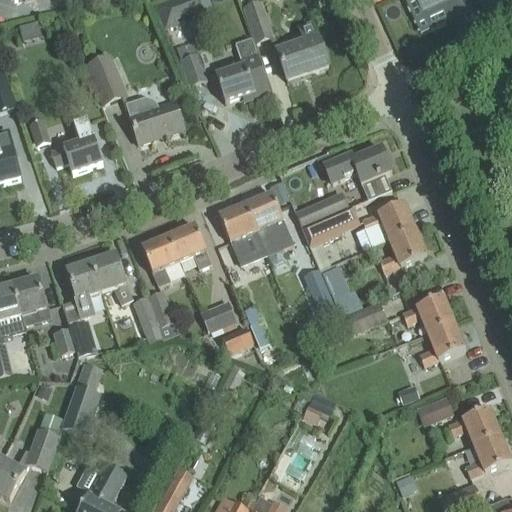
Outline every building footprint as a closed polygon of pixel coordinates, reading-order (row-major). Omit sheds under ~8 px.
[(403,0),(406,6),(416,1),(425,20),(444,12),(449,24),(468,15),(460,0),(403,0)] [(164,33),(179,28),(177,23),(168,3),(153,9),(164,33)] [(244,13),(256,47),(273,41),(261,7),(244,13)] [(314,27),(299,32),(304,47),(277,56),(287,86),(289,85),(292,88),(300,85),(301,81),(329,71),(314,27)] [(239,49),(236,50),(243,71),(232,75),(216,80),(225,107),(254,97),(256,102),(271,97),(256,55),(253,44),(239,49)] [(177,51),(191,90),(207,84),(194,45),(177,51)] [(85,69),(102,110),(127,99),(110,59),(85,69)] [(0,117),(16,111),(4,76),(0,77),(0,117)] [(130,123),(132,130),(139,149),(184,134),(178,115),(176,108),(157,114),(155,111),(152,107),(149,105),(146,105),(143,106),(127,111),(131,123),(130,123)] [(29,127),(37,150),(50,145),(42,122),(29,127)] [(80,147),(51,156),(56,171),(69,167),(73,179),(103,168),(94,142),(88,125),(74,129),(80,147)] [(8,135),(0,137),(0,187),(20,182),(8,135)] [(382,152),(354,164),(352,159),(324,170),(332,188),(356,178),(362,189),(392,176),(382,152)] [(273,198),(246,209),(268,261),(293,250),(283,225),(283,224),(280,216),(273,198)] [(341,199),(298,217),(304,231),(335,218),(347,214),(341,199)] [(373,252),(390,244),(415,233),(405,207),(378,218),(378,219),(362,225),(367,236),(373,252)] [(268,261),(246,209),(219,221),(230,247),(231,247),(238,263),(247,259),(266,262),(268,261)] [(335,218),(304,231),(312,250),(321,246),(343,237),(335,218)] [(196,230),(169,242),(179,267),(194,260),(200,274),(211,269),(206,256),(206,255),(196,230)] [(415,233),(390,244),(396,259),(379,266),(384,277),(400,270),(401,272),(427,261),(415,233)] [(179,267),(169,242),(142,253),(152,278),(153,278),(158,291),(170,286),(164,273),(179,267)] [(116,258),(92,266),(102,296),(114,293),(120,307),(124,309),(133,305),(126,289),(122,277),(116,258)] [(315,265),(319,275),(331,270),(327,260),(315,265)] [(102,296),(92,266),(67,275),(74,294),(77,304),(75,305),(81,323),(95,319),(89,300),(102,296)] [(339,271),(323,277),(339,314),(360,305),(354,293),(349,295),(339,271)] [(319,276),(304,282),(313,303),(314,304),(329,298),(328,296),(321,278),(319,276)] [(38,282),(13,289),(21,320),(36,316),(38,325),(51,322),(49,312),(46,313),(43,302),(38,282)] [(21,320),(13,289),(0,292),(0,343),(9,343),(9,341),(12,341),(9,323),(21,320)] [(161,333),(175,328),(163,297),(149,302),(161,333)] [(421,322),(428,338),(454,327),(443,300),(417,311),(417,312),(403,318),(407,328),(421,322)] [(144,339),(160,333),(147,303),(133,308),(144,339)] [(378,306),(344,321),(351,337),(385,322),(378,306)] [(201,319),(208,337),(236,326),(228,307),(201,319)] [(245,316),(260,351),(273,346),(264,324),(261,325),(256,311),(245,316)] [(88,327),(69,333),(76,355),(77,361),(96,357),(88,327)] [(454,327),(428,338),(434,353),(419,359),(424,370),(438,364),(439,365),(465,354),(454,327)] [(76,355),(69,333),(53,338),(60,360),(76,355)] [(223,344),(229,358),(253,348),(247,333),(223,344)] [(6,348),(0,349),(0,382),(13,379),(6,348)] [(77,387),(94,393),(101,373),(85,367),(77,387)] [(36,399),(48,405),(52,394),(41,388),(36,399)] [(415,390),(398,396),(403,408),(419,401),(415,390)] [(62,433),(86,441),(100,399),(77,391),(62,433)] [(320,420),(328,424),(336,407),(328,403),(315,398),(303,423),(316,429),(320,420)] [(447,400),(428,408),(435,426),(454,418),(447,400)] [(467,435),(474,450),(500,439),(489,413),(463,424),(463,425),(449,430),(453,441),(467,435)] [(0,469),(0,498),(10,504),(27,474),(29,469),(47,476),(59,442),(38,434),(29,457),(26,456),(17,472),(3,464),(0,469)] [(500,439),(474,450),(481,466),(466,472),(470,483),(484,477),(485,477),(511,466),(500,439)] [(90,498),(82,511),(115,511),(111,510),(127,480),(106,469),(90,498)] [(175,482),(158,511),(174,511),(188,489),(175,482)] [(446,502),(449,511),(472,511),(482,508),(475,490),(446,502)] [(251,511),(270,511),(272,509),(260,501),(256,508),(254,506),(251,511)]
